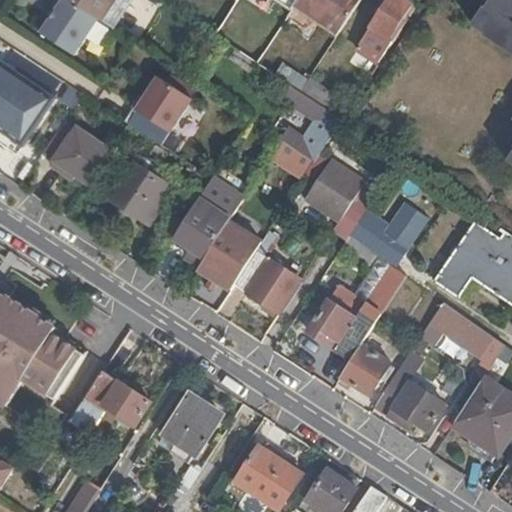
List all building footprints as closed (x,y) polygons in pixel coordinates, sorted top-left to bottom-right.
[(68,0),(64,0),(41,34),(75,57),(99,20),(68,0)] [(68,0),(99,20),(105,24),(121,0),(68,0)] [(298,0),(296,3),(295,5),(338,34),(360,0),(298,0)] [(385,44),(411,7),(415,10),(421,0),(388,0),(384,6),(379,3),(372,12),(377,16),(363,37),(379,47),(382,43),(385,44)] [(511,0),(493,0),(487,8),(486,7),(473,26),(486,35),(485,38),(511,55),(511,0)] [(139,110),(135,108),(125,124),(162,148),(193,101),(159,79),(139,110)] [(308,79),(298,93),(341,121),(350,107),(308,79)] [(42,114),(13,95),(0,114),(0,132),(21,146),(42,114)] [(324,112),(316,124),(296,152),(314,164),(341,124),(324,112)] [(63,124),(44,153),(62,164),(60,166),(88,185),(109,154),(81,135),(63,124)] [(339,224),(334,231),(348,241),(349,238),(367,212),(380,192),(334,162),(306,202),(339,224)] [(171,194),(134,169),(112,201),(150,227),(171,194)] [(212,181),(199,201),(231,223),(245,201),(212,181)] [(231,223),(199,201),(174,239),(193,252),(188,260),(200,268),(226,230),(231,223)] [(389,227),(367,212),(349,238),(395,270),(407,253),(382,237),(389,227)] [(500,242),(476,226),(437,283),(459,298),(473,278),(511,303),(511,239),(505,235),(500,242)] [(200,268),(199,271),(229,291),(233,285),(255,252),(257,250),(226,230),(200,268)] [(329,302),(309,333),(350,361),(361,344),(407,278),(395,270),(349,238),(348,241),(343,248),(390,280),(370,310),(365,307),(357,320),(329,302)] [(300,282),(255,252),(233,285),(278,315),(300,282)] [(0,299),(0,405),(9,411),(26,384),(60,405),(87,361),(55,341),(60,333),(10,301),(8,304),(0,299)] [(430,322),(490,362),(502,344),(443,303),(430,322)] [(361,344),(350,361),(335,383),(347,391),(352,384),(369,395),(390,364),(361,344)] [(418,365),(406,357),(399,369),(411,377),(418,365)] [(439,405),(407,382),(411,377),(399,369),(383,391),(396,400),(387,414),(408,429),(412,423),(425,431),(440,408),(439,405)] [(95,389),(84,407),(74,421),(95,434),(109,411),(105,408),(119,386),(104,375),(95,389)] [(511,401),(484,382),(455,424),(496,451),(511,426),(511,401)] [(119,386),(105,408),(109,411),(136,428),(150,406),(119,386)] [(164,437),(177,446),(170,455),(189,468),(196,458),(198,459),(224,419),(190,397),(164,437)] [(303,477),(260,449),(237,483),(280,511),(303,477)] [(0,493),(14,472),(0,462),(0,493)] [(204,469),(197,466),(183,487),(189,491),(204,469)] [(327,472),(305,503),(318,511),(340,511),(355,491),(327,472)] [(101,490),(87,481),(78,494),(93,503),(101,490)] [(380,511),(389,500),(370,488),(354,511),(380,511)]
